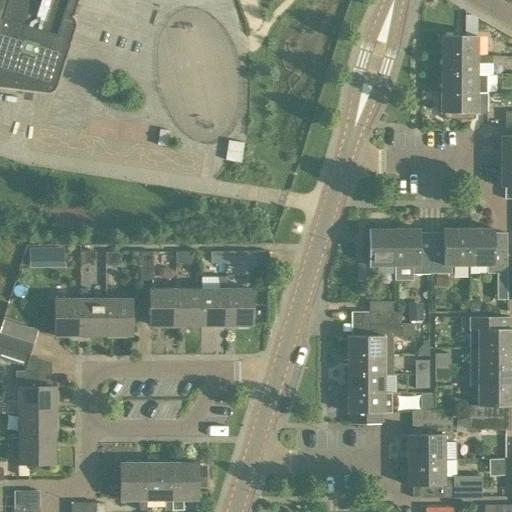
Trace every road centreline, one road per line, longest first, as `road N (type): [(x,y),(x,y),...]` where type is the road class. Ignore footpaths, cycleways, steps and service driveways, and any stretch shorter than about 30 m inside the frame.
road 1 (residential): [(278,371),(341,165)]
road 2 (residential): [(91,430),(90,372),(224,371)]
road 3 (residential): [(341,165),(395,0)]
road 4 (residential): [(91,430),(191,429),(224,371)]
road 5 (residential): [(341,165),(472,161)]
road 6 (residential): [(375,459),(251,460)]
